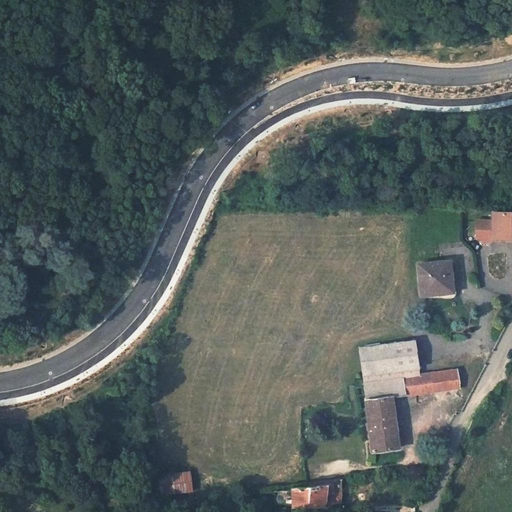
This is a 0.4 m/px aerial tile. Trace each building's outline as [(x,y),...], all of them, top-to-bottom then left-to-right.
[(493,219),(476,219),(476,237),(482,237),(492,237),(511,237),(511,210),(493,211),(493,219)] [(449,259),(419,263),(422,295),(453,291),(449,259)] [(415,339),(359,347),(363,374),(419,367),(415,339)] [(420,375),(419,367),(363,374),(364,382),(420,375)] [(434,391),(459,387),(457,370),(431,373),(434,391)] [(365,400),(372,451),(400,447),(393,397),(434,391),(431,373),(420,375),(364,382),(367,399),(365,400)] [(191,470),(154,475),(156,495),(193,490),(191,470)] [(275,490),(275,504),(324,503),(324,501),(341,500),(340,478),(326,480),(326,484),(292,487),(293,490),(275,490)]
